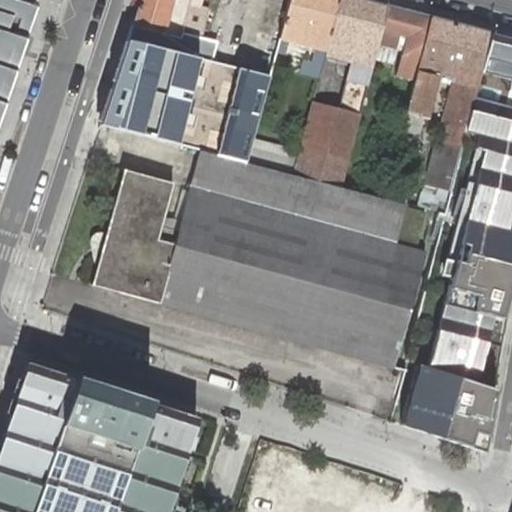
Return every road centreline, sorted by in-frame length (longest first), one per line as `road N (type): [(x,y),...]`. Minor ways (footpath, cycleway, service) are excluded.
road 1 (residential): [(0,328),(490,490)]
road 2 (residential): [(83,0),(0,253)]
